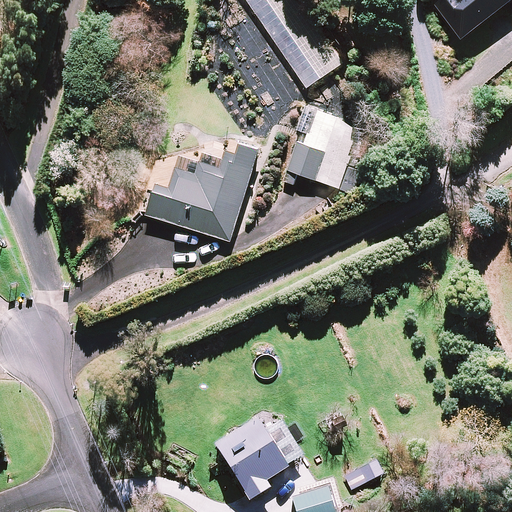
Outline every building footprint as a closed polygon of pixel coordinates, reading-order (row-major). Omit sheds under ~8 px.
[(341,64),(297,0),(248,0),(307,87),(341,64)] [(287,169),(353,193),(362,170),(375,132),(305,107),(297,129),(309,133),(305,143),(298,140),(287,169)] [(260,150),(238,143),(235,152),(226,149),(223,159),(203,153),(200,162),(180,155),(178,164),(163,159),(146,213),(232,240),(260,150)] [(263,429),(257,419),(215,445),(249,500),(270,488),(265,481),(303,458),(279,419),(263,429)] [(384,474),(377,460),(345,476),(352,490),(384,474)] [(339,511),(332,486),(292,499),(296,511),(339,511)]
